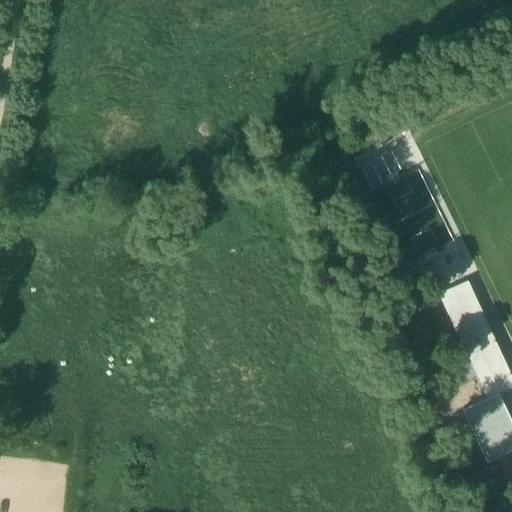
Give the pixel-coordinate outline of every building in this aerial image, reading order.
[(511,377),(467,280),(447,290),(454,305),(446,308),(463,345),(465,350),(476,345),(490,376),(498,394),(511,387),(511,377)] [(447,290),(439,293),(446,308),(454,305),(447,290)] [(465,350),(463,345),(453,355),(464,379),(476,374),(465,350)] [(490,376),(476,345),(465,350),(476,374),(480,381),(490,376)] [(490,376),(480,381),(488,399),(498,394),(490,376)] [(492,408),(472,416),(476,426),(496,418),(492,408)]
